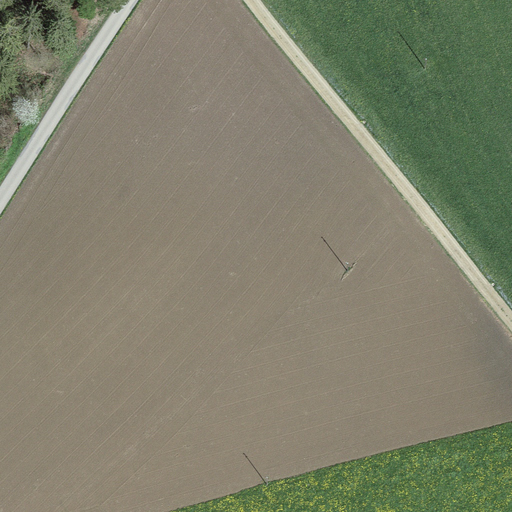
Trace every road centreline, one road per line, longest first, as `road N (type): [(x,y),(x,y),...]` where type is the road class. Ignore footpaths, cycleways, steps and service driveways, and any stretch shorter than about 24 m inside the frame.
road 1 (track): [(511,324),(249,0)]
road 2 (unclassified): [(129,0),(0,200)]
